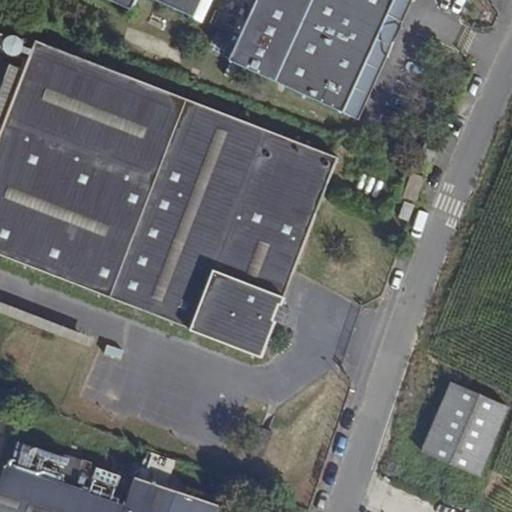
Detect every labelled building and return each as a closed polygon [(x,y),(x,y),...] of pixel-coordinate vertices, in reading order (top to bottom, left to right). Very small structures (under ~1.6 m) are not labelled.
[(211,0),(99,0),(138,17),(145,0),(148,0),(201,24),(211,0)] [(211,0),(201,24),(211,28),(222,0),(211,0)] [(353,119),(406,0),(267,0),(260,17),(238,67),(253,74),(353,119)] [(368,125),(423,1),(420,0),(406,0),(353,119),(368,125)] [(235,66),(257,16),(235,6),(213,56),(235,66)] [(238,67),(260,17),(257,16),(235,66),(238,67)] [(0,256),(279,357),(350,159),(42,49),(0,166),(0,256)] [(247,88),(253,74),(238,67),(232,81),(247,88)] [(436,169),(445,149),(431,142),(422,162),(436,169)] [(423,200),(430,182),(420,177),(412,196),(423,200)] [(420,208),(423,200),(412,196),(409,203),(420,208)] [(413,226),(418,214),(411,211),(406,223),(413,226)] [(0,394),(13,399),(61,419),(80,372),(0,341),(0,394)] [(471,473),(502,401),(448,379),(418,450),(471,473)] [(262,464),(273,438),(249,428),(238,453),(262,464)] [(114,511),(118,502),(0,458),(0,511),(114,511)] [(207,511),(211,500),(128,471),(118,502),(114,511),(207,511)]
